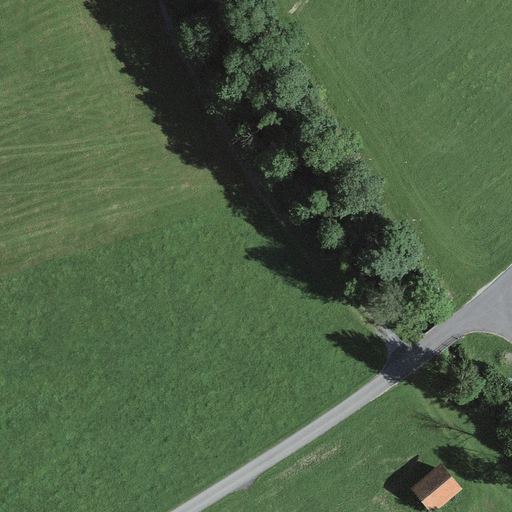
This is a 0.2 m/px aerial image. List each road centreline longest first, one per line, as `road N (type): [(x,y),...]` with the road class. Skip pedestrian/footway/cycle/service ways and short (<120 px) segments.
road 1 (track): [(403,367),(248,164),(167,0)]
road 2 (unclassified): [(182,511),(403,367),(511,275)]
